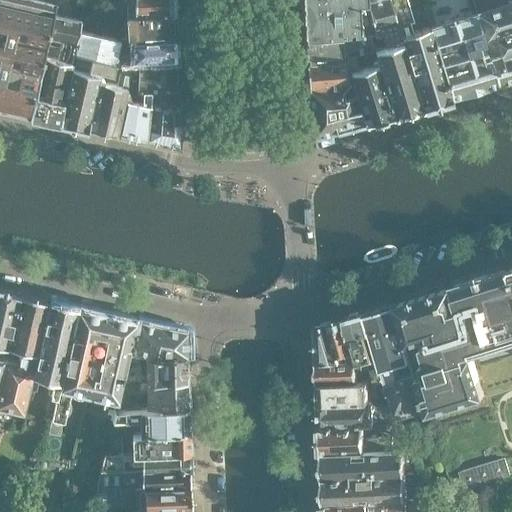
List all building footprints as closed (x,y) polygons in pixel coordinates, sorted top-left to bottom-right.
[(30,110),(52,12),(54,0),(0,0),(0,103),(29,110),(30,110)] [(172,13),(171,0),(122,0),(123,15),(172,13)] [(374,32),(368,1),(367,0),(301,0),(303,25),(304,39),(345,35),(371,33),(374,32)] [(422,104),(390,0),(369,0),(368,1),(374,32),(376,32),(384,29),(386,36),(392,37),(394,41),(375,48),(393,113),(422,104)] [(390,0),(422,104),(450,95),(429,25),(410,30),(408,21),(410,20),(404,0),(390,0)] [(511,0),(460,0),(461,3),(466,5),(469,13),(434,23),(432,17),(436,11),(432,0),(421,0),(429,25),(450,95),(452,95),(460,92),(469,90),(478,87),(486,85),(486,84),(495,82),(497,81),(497,82),(511,77),(511,0)] [(58,117),(78,31),(81,18),(52,12),(30,110),(58,117)] [(172,13),(123,15),(117,15),(118,40),(121,40),(173,38),(172,13)] [(97,80),(99,69),(113,72),(114,71),(115,66),(121,40),(118,40),(78,31),(58,117),(82,122),(87,123),(97,80)] [(371,33),(345,35),(353,85),(365,121),(393,113),(375,48),(371,33)] [(353,85),(345,35),(304,39),(307,74),(308,88),(341,86),(353,85)] [(174,56),(173,38),(121,40),(115,66),(130,66),(133,66),(132,58),(174,56)] [(175,89),(174,56),(132,58),(133,66),(130,66),(126,89),(133,89),(143,89),(150,89),(175,89)] [(116,130),(116,129),(126,89),(130,66),(115,66),(114,71),(121,73),(118,85),(97,80),(87,123),(116,130)] [(365,121),(353,85),(341,86),(342,97),(332,100),(336,130),(365,121)] [(336,130),(332,100),(342,97),(341,86),(308,88),(308,90),(310,104),(311,123),(312,137),(336,130)] [(145,137),(149,94),(150,89),(143,89),(142,101),(132,99),(133,89),(126,89),(116,129),(123,131),(145,137)] [(176,107),(175,89),(150,89),(149,94),(160,95),(160,106),(176,107)] [(178,143),(176,107),(160,106),(160,95),(149,94),(145,137),(178,143)] [(511,267),(486,275),(484,270),(473,274),(474,279),(454,285),(395,302),(407,343),(425,338),(426,344),(419,346),(418,350),(425,373),(417,375),(427,411),(484,393),(511,384),(511,267)] [(0,375),(4,356),(7,343),(19,293),(0,288),(0,375)] [(0,403),(21,409),(30,371),(48,299),(47,299),(19,293),(7,343),(24,347),(24,351),(19,350),(18,355),(22,356),(22,360),(4,356),(0,375),(0,403)] [(87,390),(106,312),(48,299),(30,371),(54,377),(50,394),(55,395),(50,416),(62,419),(63,412),(67,408),(69,405),(69,401),(67,396),(70,386),(87,390)] [(511,511),(511,482),(511,481),(468,494),(454,498),(427,411),(417,375),(416,372),(397,378),(393,365),(412,359),(407,343),(395,302),(366,311),(387,379),(393,400),(405,440),(408,448),(414,469),(416,475),(427,511),(511,511)] [(387,379),(366,311),(346,317),(358,359),(357,360),(357,366),(365,369),(366,380),(387,379)] [(119,384),(126,357),(135,319),(106,312),(87,390),(105,395),(103,403),(114,406),(119,384)] [(358,359),(346,317),(330,322),(339,350),(343,360),(357,360),(358,359)] [(156,356),(160,324),(135,319),(126,357),(156,356)] [(339,350),(330,322),(330,321),(319,324),(319,325),(317,328),(317,350),(339,350)] [(185,355),(184,339),(184,329),(160,324),(156,356),(185,355)] [(343,360),(339,350),(317,350),(318,360),(343,360)] [(156,356),(126,357),(119,384),(124,383),(186,380),(185,364),(185,355),(156,356)] [(358,381),(357,366),(357,360),(343,360),(318,360),(319,381),(358,381)] [(370,400),(369,385),(373,384),(382,384),(382,399),(389,399),(393,400),(387,379),(366,380),(358,381),(319,381),(320,401),(370,400)] [(187,406),(186,392),(186,380),(124,383),(125,394),(146,393),(146,408),(187,406)] [(373,424),(372,399),(370,400),(320,401),(321,426),(362,425),(373,424)] [(187,431),(187,418),(187,406),(146,408),(113,410),(111,420),(140,419),(141,433),(187,431)] [(392,440),(391,437),(363,438),(362,425),(321,426),(322,452),(402,449),(408,448),(405,440),(392,440)] [(188,450),(187,431),(141,433),(107,435),(103,453),(188,450)] [(404,475),(416,475),(414,469),(403,469),(402,449),(322,452),(323,477),(324,502),(376,500),(405,499),(404,475)] [(188,467),(188,459),(188,450),(103,453),(99,471),(111,471),(110,459),(128,458),(129,463),(130,463),(130,462),(130,461),(142,460),(142,469),(188,467)] [(190,507),(189,484),(188,467),(142,469),(111,471),(99,471),(90,510),(141,509),(190,507)] [(468,494),(511,481),(508,471),(465,484),(468,494)] [(54,511),(0,499),(0,500),(0,511),(54,511)] [(367,511),(376,511),(376,500),(324,502),(323,511),(367,511)]
